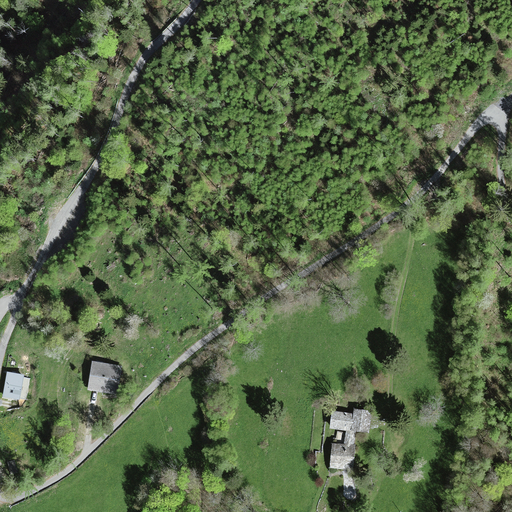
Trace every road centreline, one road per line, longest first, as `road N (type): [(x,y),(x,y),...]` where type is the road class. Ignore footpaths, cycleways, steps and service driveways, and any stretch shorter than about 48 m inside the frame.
road 1 (residential): [(0,494),(23,495),(65,472),(200,345),(419,193),(482,122),(496,119),(502,127),(502,183),(511,219)]
road 2 (unclassified): [(196,0),(141,60),(109,142),(15,301)]
